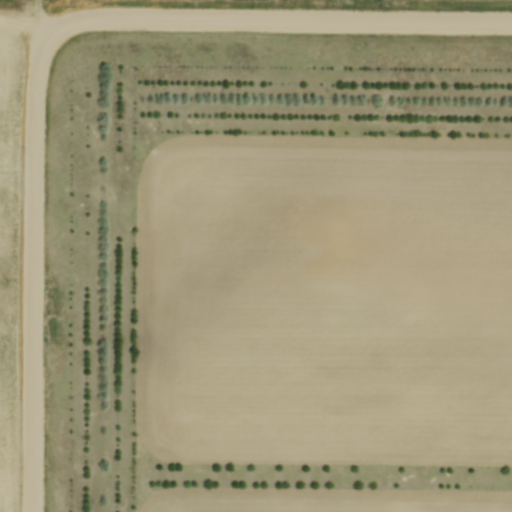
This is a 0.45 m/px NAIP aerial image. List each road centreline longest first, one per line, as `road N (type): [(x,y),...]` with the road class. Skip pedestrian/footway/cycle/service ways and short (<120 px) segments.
road 1 (tertiary): [(30,511),(33,111),(49,36)]
road 2 (tertiary): [(511,22),(125,17),(89,19),(49,36)]
